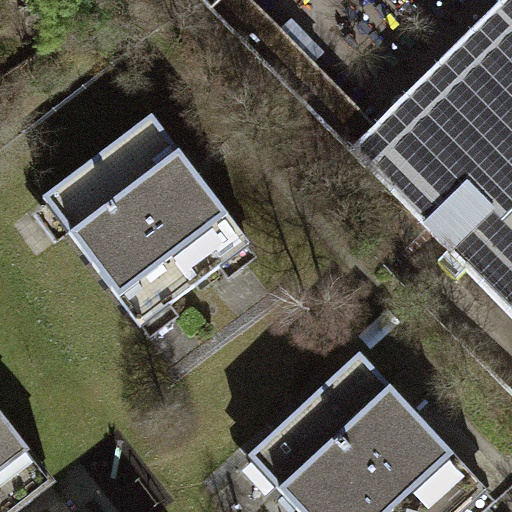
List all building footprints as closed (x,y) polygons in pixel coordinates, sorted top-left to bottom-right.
[(350,151),(376,126),(251,0),(204,0),(203,2),(350,151)] [(511,0),(503,0),(376,126),(350,151),(431,234),(472,193),(488,210),(447,250),(511,316),(511,0)] [(143,328),(250,246),(151,118),(45,200),(143,328)] [(462,511),(486,490),(362,355),(249,457),(299,511),(462,511)] [(0,511),(15,511),(53,484),(0,416),(0,511)]
